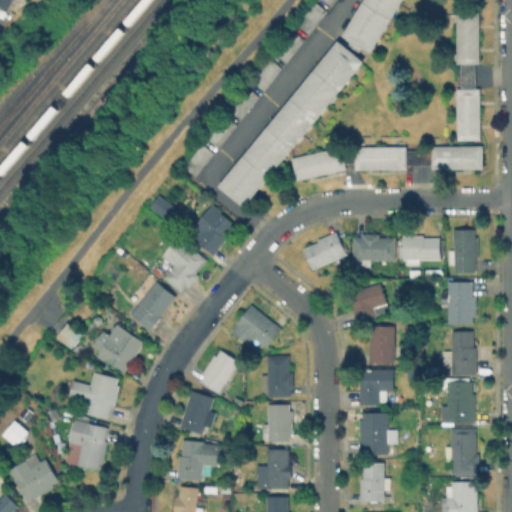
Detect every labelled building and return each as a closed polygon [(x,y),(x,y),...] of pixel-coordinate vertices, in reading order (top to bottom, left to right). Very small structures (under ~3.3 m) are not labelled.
[(14,0),(0,0),(0,3),(12,8),(14,0)] [(399,0),(369,51),(341,34),(361,0),(399,0)] [(326,11),(315,1),(296,23),(306,33),(326,11)] [(478,62),(473,62),(459,62),(454,62),(454,9),(477,9),(478,62)] [(244,205),(217,184),(337,39),(363,60),(244,205)] [(459,87),(459,62),(473,62),(474,87),(459,87)] [(478,139),(455,139),(454,87),(459,87),(474,87),(477,87),(478,139)] [(183,167),(195,176),(212,151),(199,143),(183,167)] [(354,168),(354,162),(354,149),(354,144),(404,144),(404,149),(404,164),(404,168),(354,168)] [(430,144),(481,144),(481,168),(430,168),(430,164),(430,149),(430,144)] [(344,168),(295,179),(290,156),(339,145),(340,149),(343,162),(344,168)] [(354,162),(343,162),(340,149),(354,149),(354,162)] [(404,164),(404,149),(430,149),(430,164),(404,164)] [(152,206),(160,195),(184,212),(176,223),(152,206)] [(227,237),(214,254),(189,234),(213,203),(222,210),(221,212),(235,223),(225,236),(227,237)] [(476,228),(476,236),(478,236),(479,258),(476,258),(476,271),(455,271),(454,263),(450,263),(449,249),(454,249),(454,228),(476,228)] [(348,253),(313,268),(305,248),(320,241),(319,239),(338,230),(348,253)] [(380,233),(380,236),(396,236),(396,244),(399,245),(399,257),(396,257),(396,259),(372,259),(372,266),(363,266),(363,275),(353,274),(353,265),(356,265),(357,258),(354,258),(355,236),(363,236),(363,233),(380,233)] [(420,258),(420,264),(408,264),(408,258),(404,258),(403,234),(424,234),(424,237),(440,236),(441,258),(420,258)] [(208,259),(197,272),(200,274),(190,286),(187,284),(182,290),(165,276),(169,272),(163,267),(162,268),(165,271),(160,277),(152,270),(156,264),(158,266),(166,257),(162,255),(179,235),(208,259)] [(157,279),(178,295),(150,330),(148,329),(149,326),(131,312),(138,304),(129,297),(137,287),(146,294),(157,279)] [(376,313),(358,319),(352,299),(357,298),(354,290),(381,281),(390,309),(376,313)] [(474,281),(474,294),(477,294),(477,316),(474,316),(474,322),(449,322),(449,306),(441,305),(442,290),(449,290),(449,281),(474,281)] [(283,327),(268,347),(257,338),(251,345),(232,330),(238,322),(237,322),(252,303),(283,327)] [(84,332),(72,347),(58,336),(69,321),(84,332)] [(402,345),(402,360),(370,361),(370,324),(395,324),(395,345),(402,345)] [(124,327),(145,341),(125,371),(106,359),(105,360),(97,355),(101,349),(95,345),(105,330),(111,334),(112,333),(118,337),(124,327)] [(474,329),(475,346),(477,346),(477,373),(453,373),(453,364),(444,364),(444,350),(453,350),(452,329),(474,329)] [(222,348),(240,360),(220,391),(202,379),(206,373),(204,372),(216,354),(218,355),(222,348)] [(291,354),(291,371),(294,371),(295,387),(291,387),(291,395),(269,395),(269,393),(262,393),(262,374),(269,374),(268,354),(291,354)] [(85,359),(83,366),(77,364),(80,357),(85,359)] [(418,379),(408,379),(408,366),(417,366),(418,379)] [(395,368),(395,389),(388,389),(388,401),(381,401),(381,403),(362,403),(361,376),(366,376),(365,368),(395,368)] [(119,377),(118,383),(120,384),(115,405),(112,404),(109,416),(84,410),(87,400),(70,396),(74,379),(91,384),(95,370),(119,377)] [(473,380),(474,392),(476,392),(476,421),(443,421),(443,404),(449,404),(448,380),(473,380)] [(216,396),(204,433),(180,425),(192,388),(216,396)] [(290,403),(290,409),(293,409),(293,432),(291,432),(291,440),(269,440),(269,437),(263,437),(263,419),(269,419),(269,403),(290,403)] [(388,411),(389,428),(398,427),(398,441),(389,441),(389,453),(364,453),(364,439),(361,439),(360,418),(363,418),(363,411),(388,411)] [(108,440),(103,462),(101,462),(99,468),(78,464),(83,443),(70,440),(73,427),(72,426),(73,421),(75,420),(76,417),(90,421),(90,422),(109,426),(106,440),(108,440)] [(29,431),(18,445),(3,433),(15,419),(29,431)] [(477,427),(477,453),(480,453),(480,473),(452,473),(452,467),(446,467),(446,445),(452,445),(452,427),(477,427)] [(221,443),(219,465),(203,463),(202,478),(178,476),(180,454),(182,454),(184,438),(205,440),(205,442),(221,443)] [(290,447),(290,463),(292,463),(292,477),(290,477),(290,487),(268,487),(268,481),(259,480),(259,467),(268,467),(268,447),(290,447)] [(10,469),(40,449),(59,478),(28,498),(10,469)] [(391,476),(391,488),(385,488),(385,500),(361,499),(361,477),(364,477),(364,461),(386,461),(386,476),(391,476)] [(477,511),(443,511),(443,496),(447,496),(447,485),(453,485),(453,480),(477,480),(477,511)] [(200,486),(197,506),(205,507),(204,511),(175,511),(177,494),(180,494),(181,484),(200,486)] [(19,504),(12,511),(0,511),(0,498),(7,492),(19,504)] [(289,495),(290,511),(268,511),(268,495),(289,495)]
